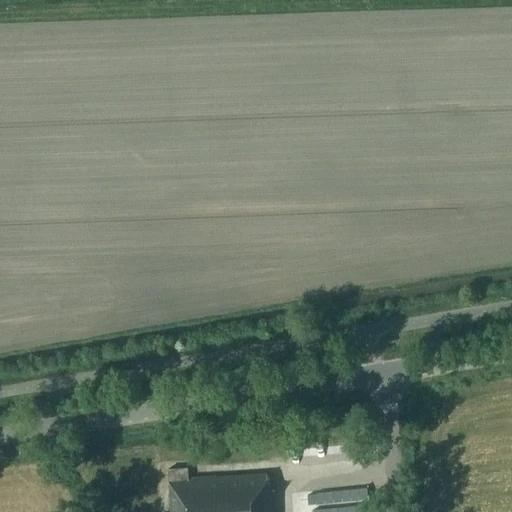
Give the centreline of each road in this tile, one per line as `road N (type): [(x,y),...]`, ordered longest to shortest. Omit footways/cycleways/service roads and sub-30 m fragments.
road 1 (secondary): [(0,434),(383,371)]
road 2 (unclassified): [(393,511),(383,371)]
road 3 (secondary): [(383,371),(511,349)]
